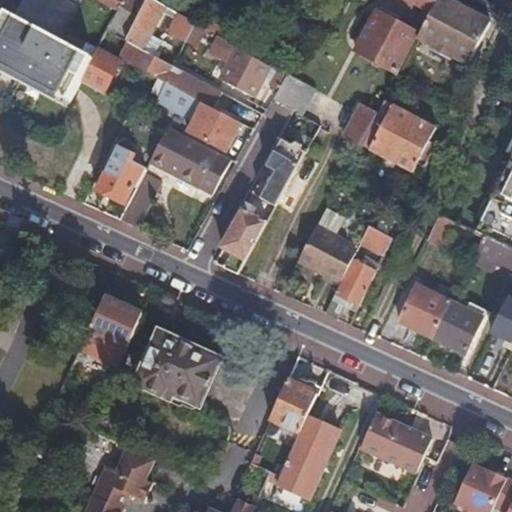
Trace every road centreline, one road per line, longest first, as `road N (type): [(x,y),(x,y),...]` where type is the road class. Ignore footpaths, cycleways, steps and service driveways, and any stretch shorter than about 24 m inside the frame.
road 1 (unknown): [(242,308),(381,0)]
road 2 (tertiary): [(289,329),(511,429)]
road 3 (residential): [(289,329),(221,475),(156,511)]
road 4 (tertiary): [(0,197),(188,283)]
road 5 (residential): [(188,283),(278,117)]
